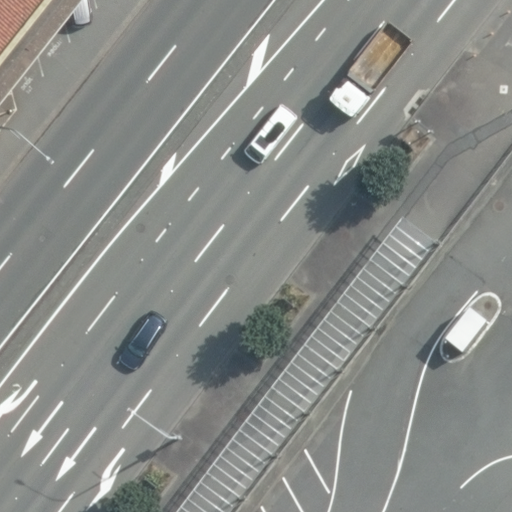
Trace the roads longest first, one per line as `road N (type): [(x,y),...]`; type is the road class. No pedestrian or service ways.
road 1 (primary): [(423,0),(38,473)]
road 2 (primary): [(0,272),(212,0)]
